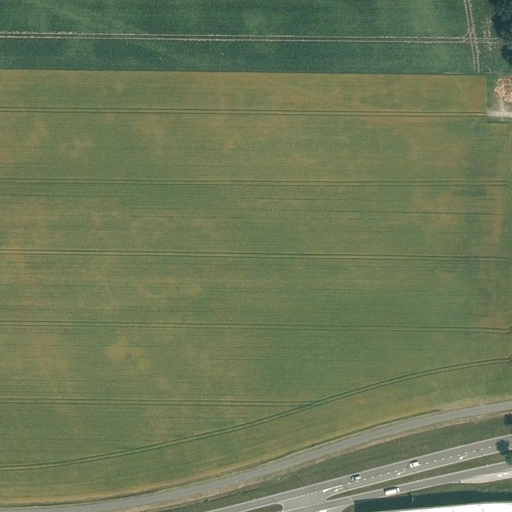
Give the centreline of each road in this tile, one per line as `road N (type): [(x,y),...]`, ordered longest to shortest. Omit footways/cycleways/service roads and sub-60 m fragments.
road 1 (unclassified): [(49,511),(211,487),(383,431),(511,405)]
road 2 (primary): [(511,440),(305,491)]
road 3 (primary): [(321,507),(511,465)]
